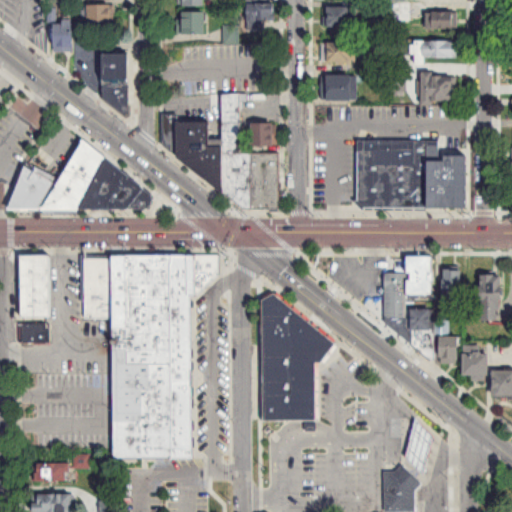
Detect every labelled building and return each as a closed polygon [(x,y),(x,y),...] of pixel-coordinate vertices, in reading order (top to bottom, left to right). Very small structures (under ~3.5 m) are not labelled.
[(248,22),(277,22),(277,2),(248,2),(248,22)] [(113,26),(113,5),(89,5),(89,26),(113,26)] [(328,6),(328,28),(352,28),(352,6),(328,6)] [(178,12),(178,35),(206,35),(206,12),(178,12)] [(428,29),(456,29),(456,12),(428,12),(428,29)] [(55,51),(74,51),(74,20),(64,20),(64,25),(55,25),(55,51)] [(224,43),(239,43),(239,26),(224,26),(224,43)] [(415,41),(415,65),(427,65),(427,58),(458,58),(458,41),(415,41)] [(324,65),(359,65),(359,43),(324,43),(324,65)] [(130,116),(131,54),(104,55),(104,98),(130,116)] [(423,73),(423,105),(457,105),(457,73),(423,73)] [(323,102),(358,102),(358,76),(323,76),(323,102)] [(224,93),(225,140),(225,154),(241,154),(240,93),(224,93)] [(226,192),(180,158),(180,123),(210,123),(210,140),(225,140),(225,154),(226,192)] [(86,139),(109,158),(81,210),(43,210),(59,184),(86,139)] [(358,141),(358,202),(365,209),(428,209),(428,161),(439,161),(439,140),(358,141)] [(225,154),(241,154),(251,154),(252,209),(248,208),(241,204),(226,192),(225,154)] [(251,154),(280,154),(280,209),(252,209),(251,154)] [(81,210),(109,158),(153,193),(156,200),(153,208),(145,210),(81,210)] [(43,210),(11,210),(28,166),(59,184),(43,210)] [(23,255),(53,255),(53,317),(24,318),(23,255)] [(195,459),(195,297),(199,297),(199,294),(220,274),(220,255),(115,255),(86,255),(86,315),(115,315),(115,459),(195,459)] [(435,295),(435,256),(407,256),(407,296),(435,295)] [(462,271),(445,271),(445,301),(462,301),(462,271)] [(385,274),(384,317),(407,317),(407,274),(385,274)] [(482,276),(482,321),(504,322),(504,276),(482,276)] [(275,295),(264,301),(264,421),(319,421),(319,369),(335,347),(338,344),(275,295)] [(432,357),(432,299),(410,299),(410,341),(432,357)] [(52,324),(23,324),(23,343),(52,343),(52,324)] [(461,337),(440,337),(440,363),(461,363),(461,337)] [(491,349),(466,349),(466,378),(491,378),(491,349)] [(511,397),(511,371),(494,371),(494,397),(511,397)] [(407,456),(425,475),(436,435),(417,416),(407,456)] [(385,469),(385,511),(417,511),(417,489),(423,482),(406,459),(396,469),(385,469)] [(36,494),(35,511),(74,511),(74,494),(36,494)]
